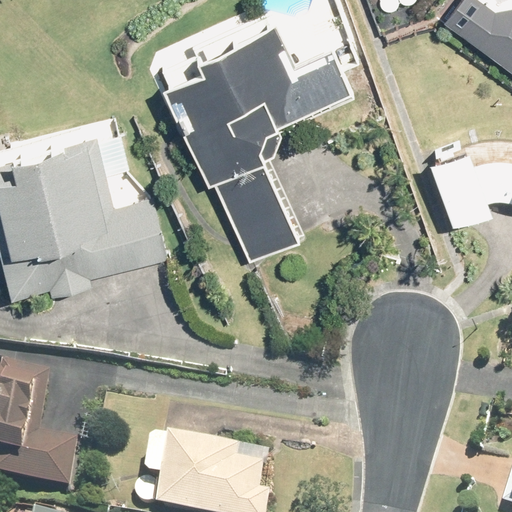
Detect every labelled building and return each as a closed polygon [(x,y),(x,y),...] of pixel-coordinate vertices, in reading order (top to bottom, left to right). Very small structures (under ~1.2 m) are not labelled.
[(511,2),(493,7),(484,0),(477,0),(457,27),(511,68),(511,2)] [(165,79),(158,82),(206,182),(212,180),(247,258),(297,237),(295,233),(304,229),(268,153),(273,151),(281,131),(279,126),(352,94),(331,47),(293,64),(271,19),(161,69),(165,79)] [(113,204),(96,133),(59,142),(57,138),(5,150),(6,154),(0,155),(0,255),(9,294),(47,285),(49,293),(91,282),(89,275),(169,256),(156,195),(113,204)] [(435,148),(438,153),(428,156),(450,220),(489,205),(485,194),(492,193),(499,192),(507,194),(511,195),(511,134),(497,133),(480,135),(467,138),(435,148)] [(0,443),(10,445),(5,476),(77,488),(84,441),(48,434),(58,374),(11,365),(11,372),(0,370),(0,443)] [(271,464),(247,461),(249,447),(179,436),(167,509),(188,511),(273,511),(276,492),(267,490),(271,464)]
